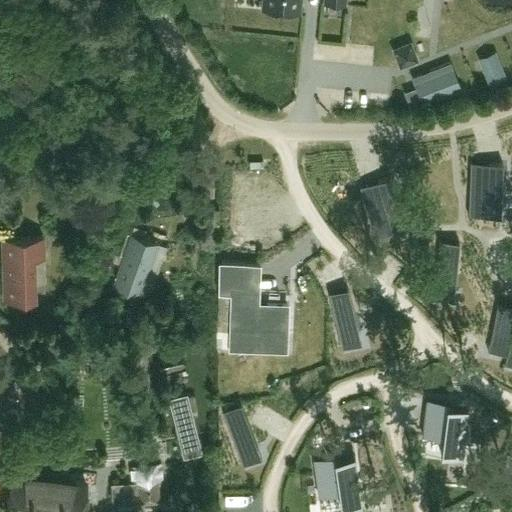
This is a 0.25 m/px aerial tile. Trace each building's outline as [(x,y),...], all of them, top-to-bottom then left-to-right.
[(506,77),(498,58),(481,65),(489,84),(506,77)] [(453,68),(414,84),(422,104),(461,88),(453,68)] [(488,215),(490,162),(470,161),(468,215),(488,215)] [(394,231),(379,179),(359,185),(375,237),(394,231)] [(85,187),(81,212),(95,214),(97,206),(105,207),(107,197),(99,195),(100,190),(85,187)] [(218,249),(218,248),(217,248),(219,208),(201,208),(200,248),(209,248),(209,250),(218,250),(218,249)] [(112,285),(139,295),(158,241),(143,236),(145,229),(133,225),(130,233),(127,232),(119,254),(122,255),(112,285)] [(3,236),(4,298),(32,298),(31,257),(41,257),(41,235),(3,236)] [(456,277),(459,241),(439,239),(435,275),(456,277)] [(238,275),(262,274),(261,251),(237,253),(238,275)] [(232,261),(217,261),(217,288),(230,289),(230,288),(232,261)] [(359,333),(348,287),(328,292),(339,337),(359,333)] [(230,289),(227,345),(285,348),(288,304),(254,302),(255,290),(230,289)] [(511,328),(511,304),(497,302),(489,340),(509,344),(511,328)] [(179,352),(158,356),(153,361),(156,373),(161,375),(183,369),(179,352)] [(0,391),(12,385),(14,379),(10,371),(4,369),(0,371),(0,391)] [(198,411),(193,394),(173,399),(178,416),(198,411)] [(442,437),(440,452),(461,454),(467,406),(448,404),(449,400),(427,397),(423,435),(442,437)] [(257,447),(241,403),(222,410),(238,454),(257,447)] [(338,492),(341,506),(361,503),(354,455),(335,458),(335,454),(314,457),(319,495),(338,492)] [(132,484),(112,485),(113,504),(157,502),(156,481),(162,481),(161,464),(131,466),(132,484)] [(12,471),(6,511),(79,511),(84,481),(12,471)]
